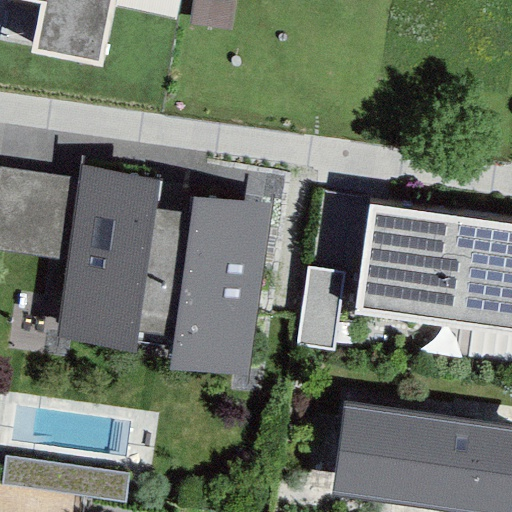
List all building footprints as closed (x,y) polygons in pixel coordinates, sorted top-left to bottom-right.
[(16,0),(39,4),(28,54),(99,68),(112,0),(16,0)] [(194,0),(194,17),(235,19),(236,0),(194,0)] [(53,340),(133,352),(136,333),(174,338),(171,368),(246,377),(266,207),(190,198),(188,214),(154,211),(160,178),(80,166),(78,180),(65,262),(53,340)] [(0,168),(0,251),(65,262),(78,180),(0,168)] [(511,225),(368,206),(353,312),(511,333),(511,225)] [(295,347),(333,352),(343,271),(305,266),(295,347)] [(511,511),(511,432),(341,408),(332,492),(460,511),(511,511)]
